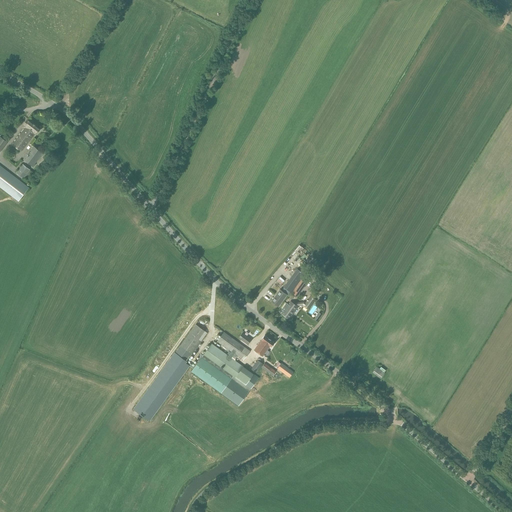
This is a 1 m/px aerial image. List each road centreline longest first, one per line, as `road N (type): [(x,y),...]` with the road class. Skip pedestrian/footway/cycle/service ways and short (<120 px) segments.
road 1 (unclassified): [(51,102),(212,277),(344,376)]
road 2 (unclassified): [(467,480),(344,376)]
